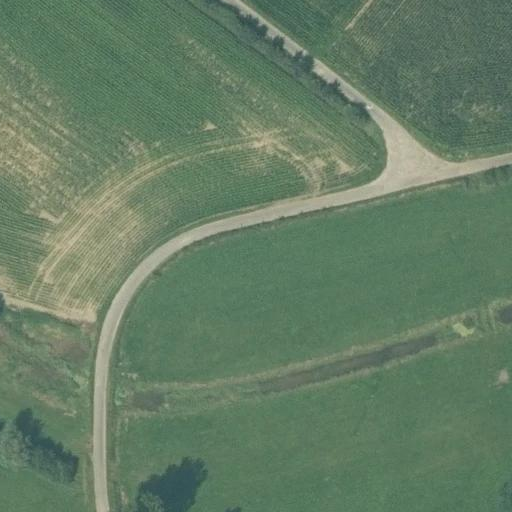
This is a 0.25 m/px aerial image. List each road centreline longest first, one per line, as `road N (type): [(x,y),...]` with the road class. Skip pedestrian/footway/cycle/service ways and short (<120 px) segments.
road 1 (unclassified): [(105,511),(106,334),(162,253),(205,231),(432,179)]
road 2 (unclassified): [(432,179),(383,118),(227,0)]
